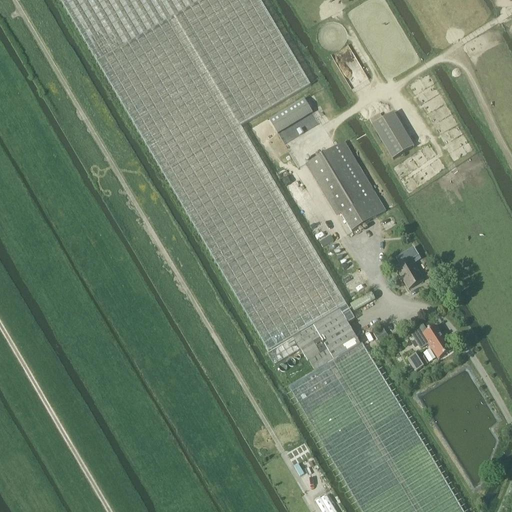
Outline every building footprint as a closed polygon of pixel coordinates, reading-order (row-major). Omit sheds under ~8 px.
[(277,134),(312,113),(304,99),(269,120),(277,134)] [(414,148),(394,114),(372,127),(392,161),(414,148)] [(352,232),(385,212),(343,143),(310,163),(352,232)] [(292,175),(283,181),(287,186),(295,181),(292,175)] [(330,237),(320,244),(323,249),(333,242),(330,237)] [(408,290),(424,281),(411,260),(418,256),(413,248),(396,259),(400,265),(395,268),(408,290)] [(355,274),(342,282),(347,290),(360,283),(355,274)] [(320,339),(300,351),(307,362),(327,351),(333,361),(360,345),(357,341),(347,324),(340,312),(313,328),(320,339)] [(416,330),(411,334),(420,348),(421,350),(429,345),(439,360),(451,352),(451,351),(437,328),(428,333),(423,326),(420,328),(416,330)] [(389,339),(383,329),(374,335),(380,344),(389,339)] [(415,355),(408,360),(416,373),(423,368),(415,355)] [(336,511),(327,496),(315,503),(321,511),(336,511)]
